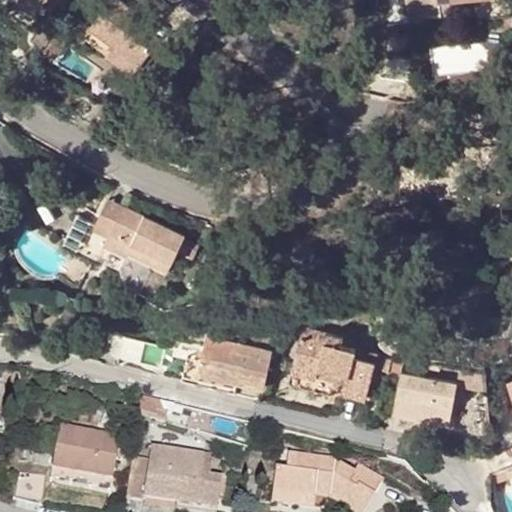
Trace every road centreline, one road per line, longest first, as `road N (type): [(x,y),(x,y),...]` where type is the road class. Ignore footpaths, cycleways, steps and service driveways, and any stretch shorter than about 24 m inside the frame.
road 1 (residential): [(0,95),(125,172),(245,211),(324,189),(347,159),(353,132),(200,0)]
road 2 (residential): [(0,353),(30,353),(353,430),(427,462),(474,511)]
